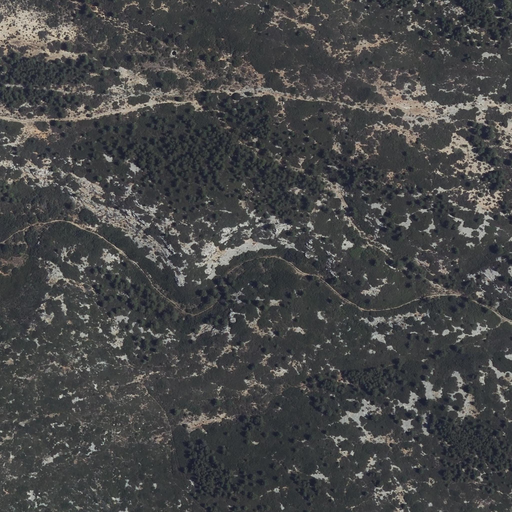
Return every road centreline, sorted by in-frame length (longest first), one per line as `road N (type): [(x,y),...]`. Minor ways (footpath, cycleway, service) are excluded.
road 1 (track): [(25,228),(68,219),(136,260),(196,315),(211,309),(240,263),(277,255),(358,303),(380,308),(451,293),(511,319)]
road 2 (track): [(0,117),(38,121),(186,100)]
